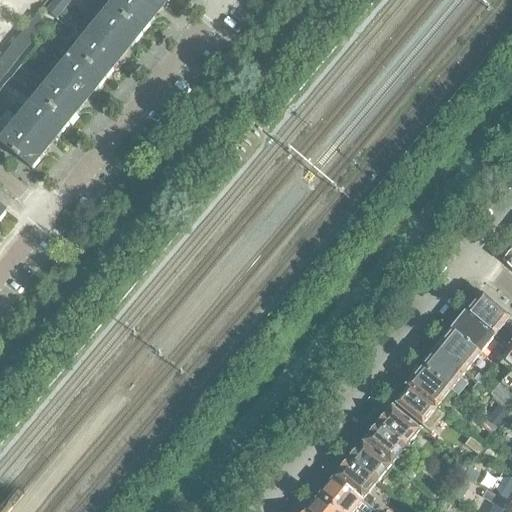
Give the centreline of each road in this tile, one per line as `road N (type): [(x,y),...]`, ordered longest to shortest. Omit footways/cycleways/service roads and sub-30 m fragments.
road 1 (residential): [(258,511),(468,255)]
road 2 (residential): [(46,215),(229,1)]
